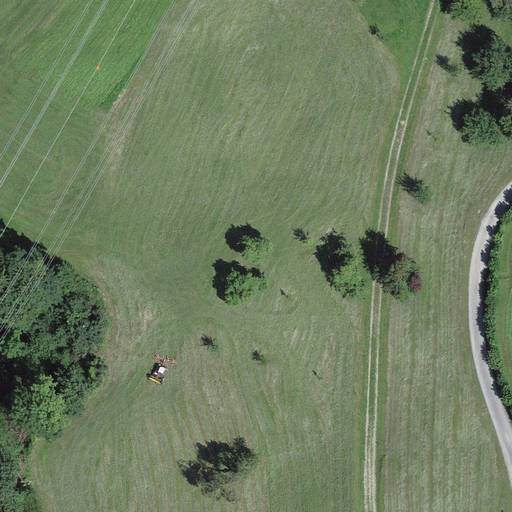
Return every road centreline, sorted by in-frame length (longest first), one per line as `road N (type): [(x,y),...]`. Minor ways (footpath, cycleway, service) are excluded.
road 1 (track): [(442,0),(397,199),(378,511)]
road 2 (track): [(511,194),(476,274),(481,363),(511,448)]
